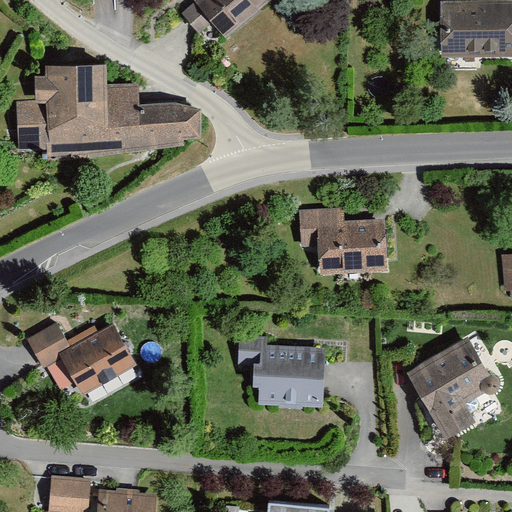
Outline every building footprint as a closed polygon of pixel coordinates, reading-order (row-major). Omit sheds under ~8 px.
[(191,0),(176,13),(193,33),(201,26),(216,45),(268,1),(266,0),(191,0)] [(438,61),(511,58),(511,2),(436,5),(438,61)] [(47,147),(48,153),(194,143),(192,113),(172,105),(134,107),(133,85),(101,87),(100,67),(40,70),(38,78),(27,79),(29,105),(13,106),(16,149),(47,147)] [(338,210),(296,213),(298,250),(313,249),(315,278),(379,274),(376,223),(339,225),(338,210)] [(511,259),(498,261),(500,300),(511,298),(511,259)] [(51,326),(23,342),(39,369),(44,366),(57,390),(66,384),(76,401),(134,369),(109,325),(64,350),(51,326)] [(465,339),(400,375),(438,443),(466,427),(456,409),(492,388),(465,339)] [(260,343),(236,341),(234,368),(244,368),(243,391),(252,391),(251,405),(314,409),(318,352),(260,349),(260,343)] [(81,511),(84,481),(47,477),(43,511),(81,511)] [(148,511),(150,497),(91,491),(89,511),(148,511)]
